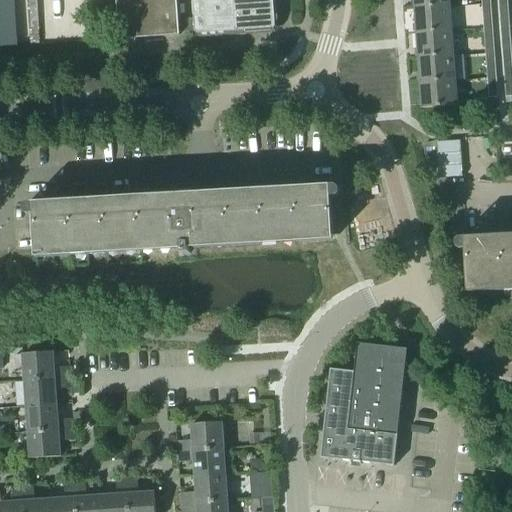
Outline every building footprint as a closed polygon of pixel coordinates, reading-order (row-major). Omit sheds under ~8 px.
[(0,0),(0,47),(17,47),(14,0),(0,0)] [(93,0),(96,41),(107,40),(104,0),(93,0)] [(116,0),(118,19),(109,20),(110,35),(119,35),(119,40),(179,36),(176,0),(116,0)] [(192,0),(195,32),(198,34),(224,32),(227,36),(234,35),(236,33),(233,0),(192,0)] [(233,0),(236,33),(238,35),(244,35),(245,33),(246,31),(273,29),(275,26),(273,0),(233,0)] [(413,0),(414,9),(450,7),(449,0),(413,0)] [(414,9),(416,34),(452,31),(450,7),(414,9)] [(499,8),(501,28),(509,28),(508,8),(499,8)] [(482,10),(483,29),(492,29),(491,9),(482,10)] [(501,28),(502,48),(511,47),(509,28),(501,28)] [(485,49),(494,48),(492,29),(483,29),(485,49)] [(416,34),(418,59),(454,56),(452,31),(416,34)] [(418,59),(420,84),(456,81),(454,56),(418,59)] [(503,58),(504,78),(511,77),(511,62),(511,57),(503,58)] [(486,59),(487,79),(496,79),(495,58),(486,59)] [(489,98),(498,98),(496,79),(487,79),(489,98)] [(422,109),(457,106),(456,81),(420,84),(422,109)] [(173,202),(34,210),(36,253),(333,237),(330,193),(209,200),(209,194),(192,195),(192,193),(173,194),(173,202)] [(511,241),(466,244),(468,287),(511,284),(511,241)] [(331,370),(321,459),(341,461),(341,462),(342,462),(342,461),(351,462),(351,464),(352,464),(352,462),(360,463),(360,465),(361,465),(362,463),(370,464),(370,465),(372,465),(394,467),(399,423),(401,423),(401,422),(399,421),(401,409),(402,409),(402,407),(401,407),(402,395),(407,395),(409,379),(404,378),(406,366),(407,366),(407,364),(406,364),(407,350),(358,345),(356,359),(355,359),(355,360),(356,360),(355,373),(331,370)] [(23,355),(25,382),(70,379),(69,368),(54,369),(53,353),(23,355)] [(25,382),(26,408),(57,405),(56,390),(71,389),(70,379),(25,382)] [(26,408),(28,433),(74,430),(73,420),(58,421),(57,405),(26,408)] [(193,441),(177,442),(178,453),(225,450),(223,423),(192,426),(193,441)] [(30,460),(61,458),(60,441),(75,440),(74,430),(28,433),(30,460)] [(260,434),(250,435),(251,446),(261,445),(260,434)] [(194,463),(196,478),(226,476),(225,450),(178,453),(179,464),(194,463)] [(262,460),(249,461),(250,474),(263,473),(262,460)] [(197,493),(181,495),(182,505),(228,502),(226,476),(196,478),(197,493)] [(126,479),(128,511),(155,511),(154,493),(139,494),(137,478),(126,479)] [(118,495),(101,496),(102,511),(128,511),(126,479),(117,480),(118,495)] [(86,482),(74,483),(76,511),(102,511),(101,496),(87,497),(86,482)] [(49,500),(50,511),(76,511),(74,483),(65,483),(66,499),(49,500)] [(22,487),(24,511),(50,511),(49,500),(35,501),(34,486),(22,487)] [(0,511),(24,511),(22,487),(12,488),(13,503),(0,503),(0,511)] [(229,511),(228,502),(182,505),(182,511),(229,511)]
